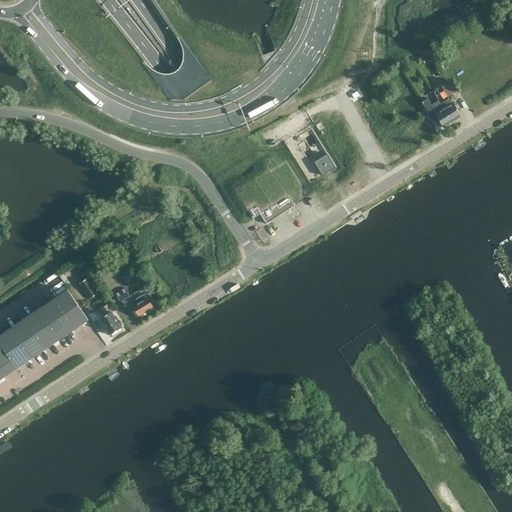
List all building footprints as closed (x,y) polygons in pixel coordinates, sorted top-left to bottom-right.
[(452,94),(458,91),(453,82),(447,86),(452,94)] [(452,94),(447,86),(443,88),(448,97),(452,94)] [(420,103),(417,105),(417,106),(423,114),(428,111),(429,113),(434,110),(444,127),(453,122),(441,103),(439,100),(432,105),(428,98),(420,103)] [(449,98),(441,103),(453,122),(461,117),(449,98)] [(323,176),(336,167),(328,154),(314,162),(323,176)] [(282,187),(247,210),(253,219),(254,218),(251,213),(257,209),(267,224),(295,206),(282,187)] [(145,250),(141,253),(152,271),(156,268),(152,261),(153,260),(154,261),(158,258),(166,252),(163,247),(166,245),(169,250),(187,239),(179,227),(162,238),(163,241),(146,252),(145,250)] [(125,287),(116,293),(121,300),(130,293),(125,287)] [(0,379),(17,368),(31,359),(32,358),(45,349),(46,348),(60,339),(61,338),(74,329),(75,329),(89,319),(88,318),(68,288),(54,298),(53,298),(40,308),(39,308),(25,317),(24,318),(11,327),(10,328),(0,334),(0,379)] [(145,294),(130,303),(139,317),(153,308),(145,294)] [(102,308),(106,315),(100,318),(111,335),(122,328),(107,304),(102,308)]
